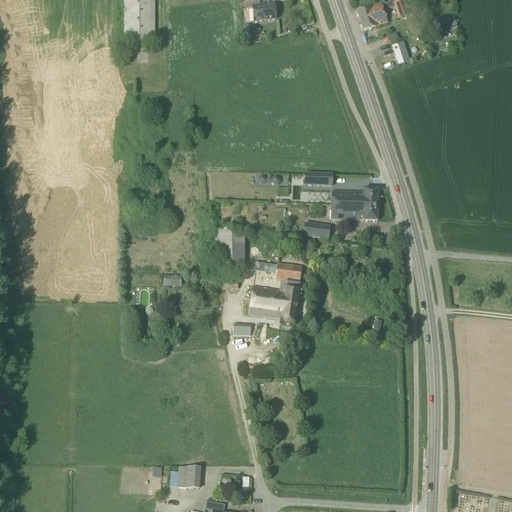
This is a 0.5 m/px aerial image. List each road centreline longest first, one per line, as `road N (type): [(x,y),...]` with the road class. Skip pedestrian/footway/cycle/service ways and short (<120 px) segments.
road 1 (primary): [(431,511),(429,313),(413,228),(337,0)]
road 2 (residential): [(272,511),(287,503),(431,511)]
